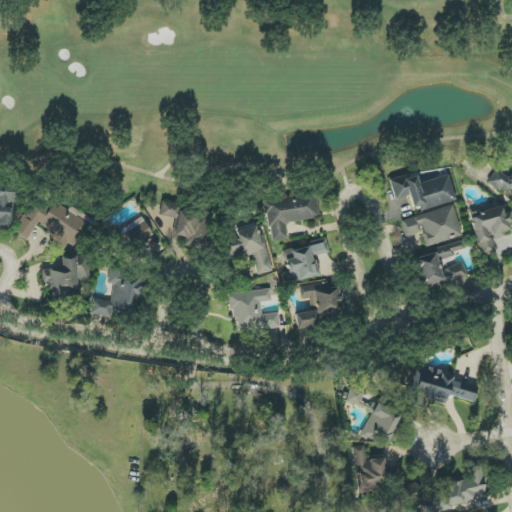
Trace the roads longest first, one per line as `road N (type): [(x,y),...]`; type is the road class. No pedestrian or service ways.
road 1 (residential): [(511,289),(377,337),(247,353),(71,333),(0,309)]
road 2 (residential): [(406,328),(376,204),(354,191),(340,213),(377,337)]
road 3 (residential): [(193,352),(203,288),(190,271),(172,280),(159,347)]
road 4 (residential): [(493,297),(511,440)]
